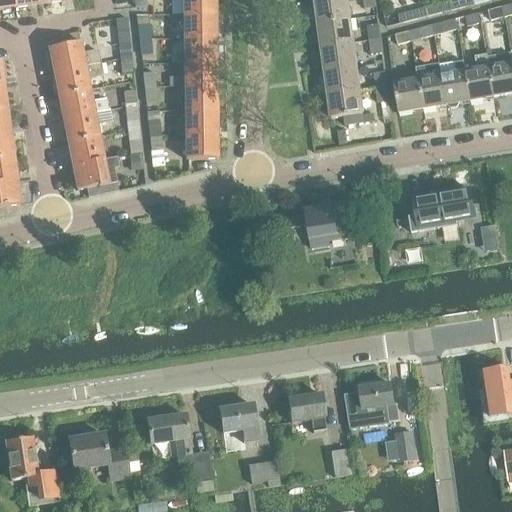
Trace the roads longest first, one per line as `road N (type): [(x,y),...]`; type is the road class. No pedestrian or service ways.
road 1 (tertiary): [(0,404),(424,341)]
road 2 (residential): [(249,183),(511,139)]
road 3 (residential): [(55,225),(20,28)]
road 4 (residential): [(55,225),(249,183)]
road 5 (residential): [(249,183),(268,0)]
road 6 (residential): [(449,511),(424,341)]
